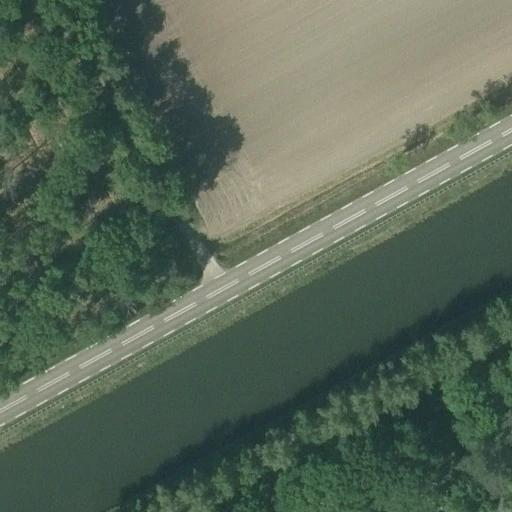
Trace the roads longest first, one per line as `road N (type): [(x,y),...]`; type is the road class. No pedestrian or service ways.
road 1 (secondary): [(0,411),(511,130)]
road 2 (track): [(156,511),(511,318)]
